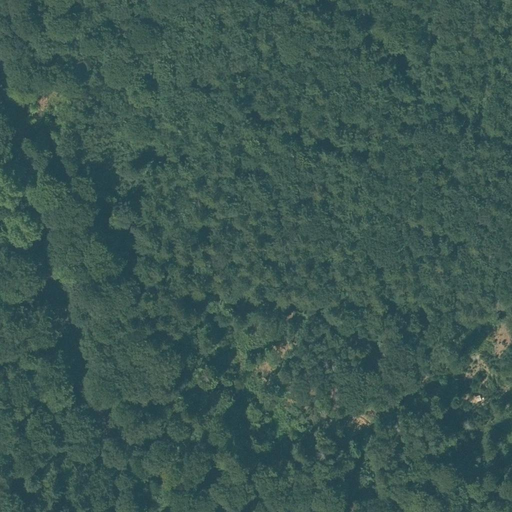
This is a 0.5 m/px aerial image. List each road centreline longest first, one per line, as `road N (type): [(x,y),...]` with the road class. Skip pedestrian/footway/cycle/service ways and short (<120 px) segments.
road 1 (primary): [(120,511),(0,97)]
road 2 (track): [(71,340),(204,0)]
road 3 (track): [(1,511),(47,394)]
